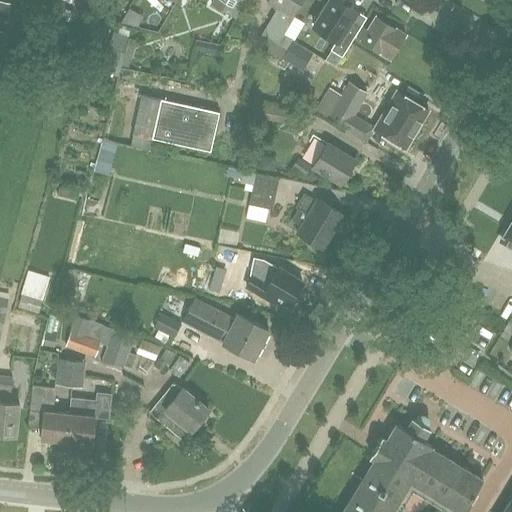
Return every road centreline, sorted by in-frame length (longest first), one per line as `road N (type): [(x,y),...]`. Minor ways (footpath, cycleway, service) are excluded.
road 1 (tertiary): [(208,500),(268,449),(511,59)]
road 2 (residential): [(511,281),(440,249),(277,511)]
road 3 (tertiary): [(208,500),(160,508),(0,491)]
